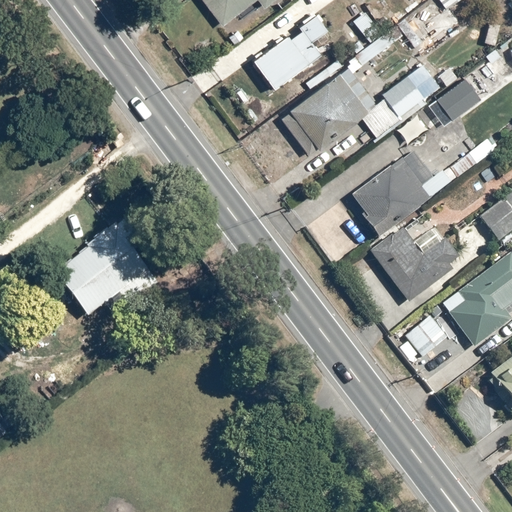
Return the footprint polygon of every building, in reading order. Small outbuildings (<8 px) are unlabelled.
[(272,0),(201,0),(221,25),(253,0),(257,0),(263,7),(272,0)] [(459,23),(446,6),(421,24),(434,42),(459,23)] [(377,29),(362,11),(350,21),(365,39),(377,29)] [(326,29),(314,13),(250,60),(272,89),(319,54),(309,41),(326,29)] [(281,115),(312,153),(359,116),(377,138),(399,121),(395,116),(424,93),(408,73),(373,101),(351,73),(385,46),(378,37),(344,65),(281,115)] [(511,47),(491,62),(504,82),(511,76),(511,47)] [(479,97),(461,76),(434,98),(426,105),(443,126),(450,120),(479,97)] [(426,130),(415,114),(395,127),(406,143),(426,130)] [(446,168),(459,186),(503,153),(490,135),(446,168)] [(449,182),(439,170),(433,174),(414,149),(348,198),(377,236),(449,182)] [(496,242),(511,229),(511,189),(500,199),(477,217),(496,242)] [(148,285),(161,275),(133,240),(141,233),(125,213),(51,273),(86,316),(115,292),(125,304),(148,285)] [(440,239),(429,224),(408,239),(400,227),(368,251),(406,302),(440,278),(438,276),(460,260),(443,236),(440,239)] [(511,301),(511,260),(507,254),(439,304),(472,348),(508,321),(500,310),(511,301)] [(445,337),(427,316),(403,336),(420,358),(445,337)] [(511,405),(511,354),(488,373),(511,405)]
